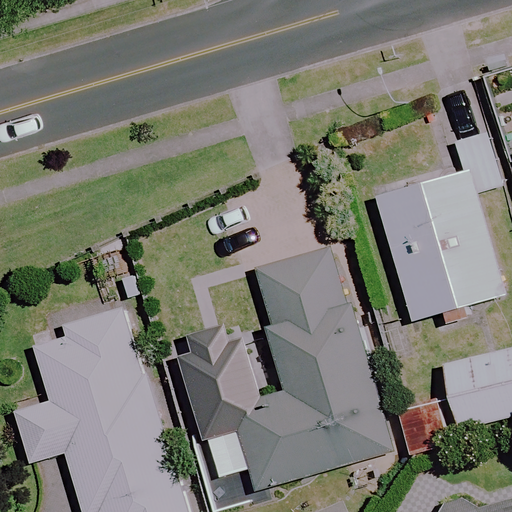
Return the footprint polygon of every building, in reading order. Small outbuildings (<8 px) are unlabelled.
[(509,187),(493,134),(461,143),(470,175),(384,199),(419,324),(511,297),(482,195),(509,187)] [(341,249),(267,268),(282,328),(274,330),(291,397),(241,409),(261,490),(393,457),(341,249)] [(191,511),(125,311),(70,329),(73,338),(40,349),(58,404),(23,415),(39,464),(70,454),(88,511),(191,511)] [(511,420),(511,351),(451,366),(466,431),(511,420)] [(455,444),(446,403),(407,412),(415,452),(455,444)] [(360,511),(336,495),(324,511),(360,511)]
